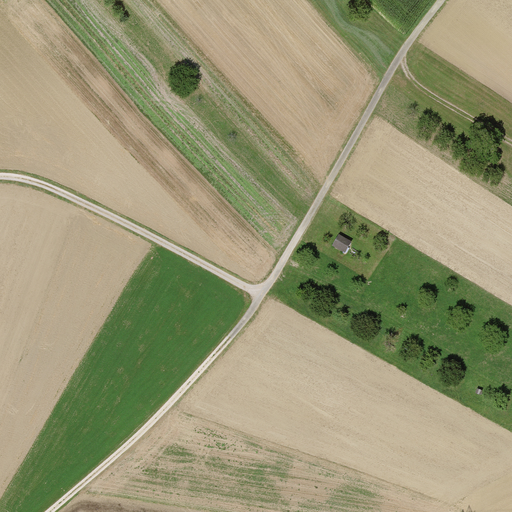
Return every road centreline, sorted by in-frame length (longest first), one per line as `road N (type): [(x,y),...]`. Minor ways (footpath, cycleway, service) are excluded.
road 1 (track): [(258,297),(133,441),(48,511)]
road 2 (track): [(258,297),(72,198),(0,177)]
road 3 (track): [(400,54),(258,297)]
road 4 (track): [(400,54),(410,82),(511,145)]
